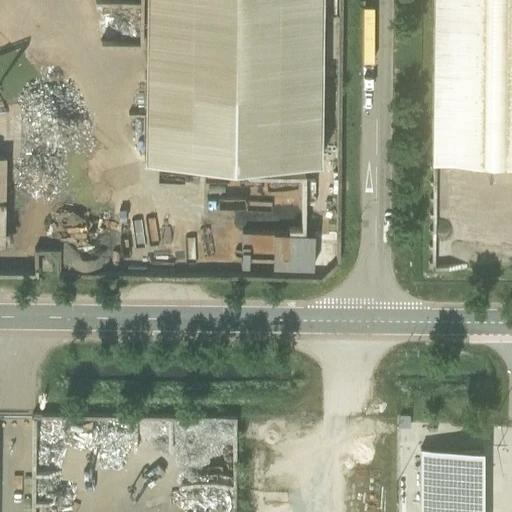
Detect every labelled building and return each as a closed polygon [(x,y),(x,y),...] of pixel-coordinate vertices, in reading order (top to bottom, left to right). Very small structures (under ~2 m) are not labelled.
[(320,158),(322,0),(145,0),(144,156),(320,158)] [(511,0),(433,0),(432,158),(511,159),(511,0)] [(319,264),(320,231),(283,229),(282,247),(300,248),(300,264),(319,264)] [(274,440),(274,416),(248,416),(248,439),(274,440)] [(420,446),(419,511),(482,511),(483,446),(420,446)]
